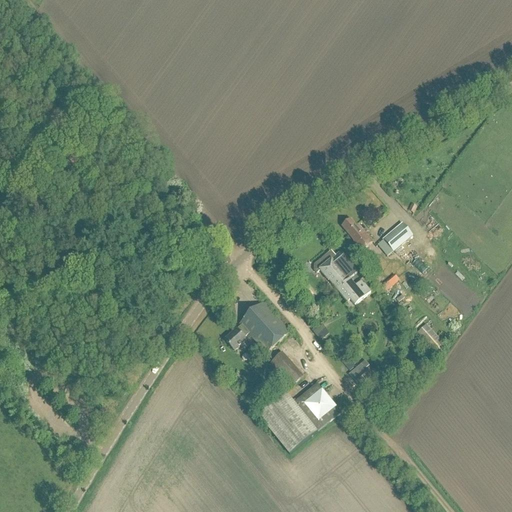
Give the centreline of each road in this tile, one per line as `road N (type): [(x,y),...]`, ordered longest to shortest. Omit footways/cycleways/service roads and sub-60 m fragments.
road 1 (tertiary): [(71,511),(154,374),(238,261),(511,88)]
road 2 (track): [(449,511),(343,388)]
